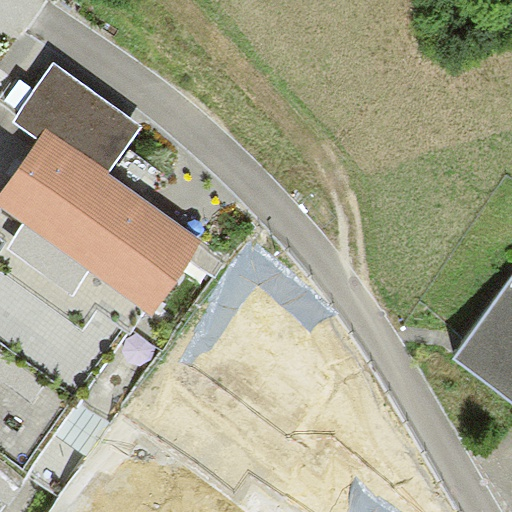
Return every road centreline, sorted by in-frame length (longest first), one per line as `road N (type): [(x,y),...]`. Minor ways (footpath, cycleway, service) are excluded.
road 1 (residential): [(478,511),(378,333),(235,169),(75,38),(7,0)]
road 2 (track): [(378,333),(258,86),(176,0)]
